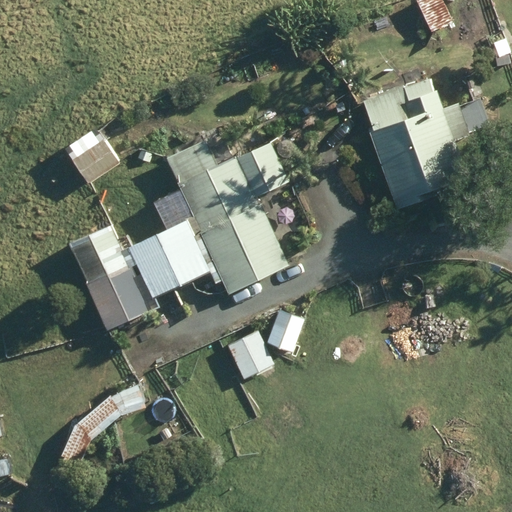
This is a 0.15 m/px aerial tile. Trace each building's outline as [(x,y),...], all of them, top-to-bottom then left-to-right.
[(418,0),(417,1),(432,33),(453,24),(441,0),(418,0)] [(494,43),(497,51),(508,48),(506,40),(494,43)] [(369,133),(398,211),(444,194),(442,188),(468,178),(455,142),(470,137),(458,105),(443,109),(437,92),(434,93),(429,79),(363,103),(373,132),(369,133)] [(72,162),(87,186),(119,165),(104,141),(72,162)] [(167,160),(232,295),(288,267),(255,199),(289,182),(270,144),(235,160),(235,159),(217,167),(205,142),(167,160)] [(87,286),(106,332),(151,313),(146,303),(209,276),(187,224),(122,252),(112,228),(71,246),(89,285),(87,286)] [(268,346),(288,353),(299,320),(280,313),(268,346)] [(422,342),(426,356),(439,353),(435,339),(422,342)] [(63,464),(81,470),(90,442),(120,419),(145,407),(136,386),(111,398),(77,425),(63,464)] [(0,415),(0,434),(9,432),(4,414),(0,415)] [(13,453),(0,456),(0,474),(18,470),(13,453)]
